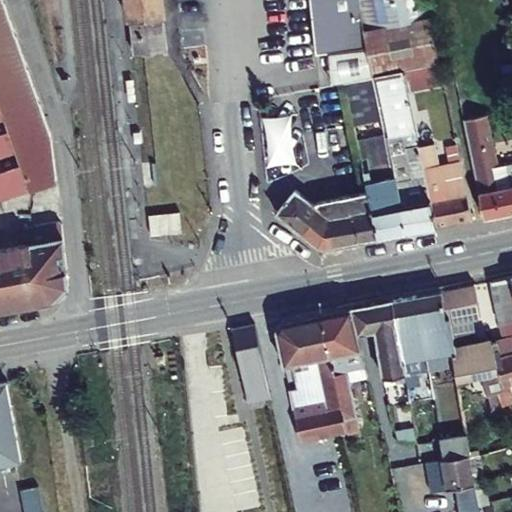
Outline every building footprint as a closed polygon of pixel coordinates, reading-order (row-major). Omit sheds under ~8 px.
[(120,0),(122,8),(124,8),(128,41),(140,40),(159,37),(156,6),(159,6),(158,0),(120,0)] [(304,0),(309,41),(364,35),(358,0),(304,0)] [(384,140),(400,218),(428,213),(417,159),(398,67),(396,53),(434,45),(427,13),(424,0),(358,0),(364,35),(367,58),(377,103),(384,140)] [(0,149),(46,145),(44,131),(0,1),(0,289),(48,280),(58,266),(52,204),(0,207),(0,149)] [(398,67),(436,60),(434,45),(396,53),(398,67)] [(367,58),(345,64),(356,107),(368,105),(377,103),(367,58)] [(356,107),(345,64),(337,67),(347,110),(356,107)] [(133,97),(131,76),(122,76),(124,98),(133,97)] [(462,102),(470,136),(494,130),(486,96),(462,102)] [(293,163),(291,114),(262,115),(264,164),(293,163)] [(470,136),(479,176),(504,171),(494,130),(470,136)] [(367,195),(373,223),(400,218),(384,140),(356,147),(367,195)] [(0,207),(52,204),(46,145),(0,149),(0,207)] [(486,204),(511,198),(511,147),(507,149),(511,168),(504,171),(479,176),(486,204)] [(417,159),(428,213),(466,206),(466,200),(463,188),(460,178),(439,182),(434,156),(417,159)] [(266,195),(308,235),(373,223),(367,195),(327,202),(288,173),(266,195)] [(179,210),(147,213),(149,234),(180,231),(179,210)] [(511,275),(487,281),(496,321),(500,321),(501,324),(511,320),(511,275)] [(481,319),(474,284),(443,291),(455,349),(477,344),(472,321),(481,319)] [(458,382),(441,292),(418,296),(431,378),(439,377),(441,386),(458,382)] [(431,378),(418,296),(390,302),(408,388),(422,389),(422,380),(431,378)] [(408,388),(390,302),(351,310),(357,338),(370,335),(380,383),(392,380),(394,391),(408,388)] [(357,338),(351,310),(318,317),(346,434),(358,430),(351,385),(369,381),(357,338)] [(252,315),(229,321),(248,409),(260,403),(273,402),(252,315)] [(346,434),(318,317),(267,328),(276,371),(310,364),(321,409),(295,415),(290,394),(282,396),(295,448),(346,434)] [(504,338),(511,335),(511,320),(501,324),(504,338)] [(511,403),(506,382),(511,379),(511,335),(504,338),(493,340),(503,382),(496,384),(501,406),(511,403)] [(484,373),(492,408),(501,406),(496,384),(503,382),(493,340),(477,344),(455,349),(461,379),(484,373)] [(7,380),(0,381),(0,461),(21,458),(7,380)] [(479,511),(469,458),(423,464),(430,493),(454,492),(458,511),(479,511)] [(25,511),(44,511),(40,487),(22,490),(25,511)]
